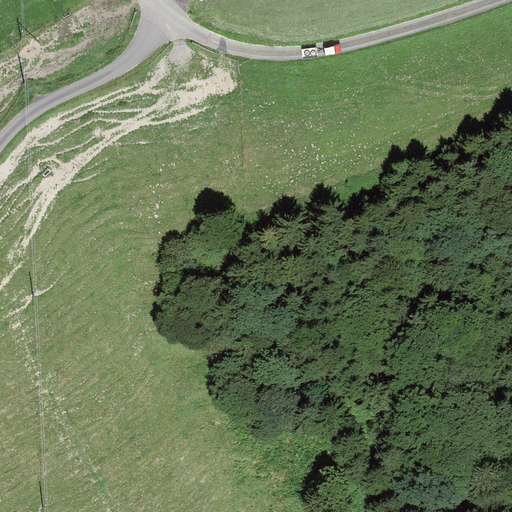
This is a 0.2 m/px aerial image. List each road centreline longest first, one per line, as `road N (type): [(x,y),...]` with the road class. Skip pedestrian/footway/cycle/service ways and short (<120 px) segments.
road 1 (track): [(152,0),(203,37),(269,54),(356,42),(492,0)]
road 2 (track): [(162,8),(127,62),(26,116),(0,144)]
